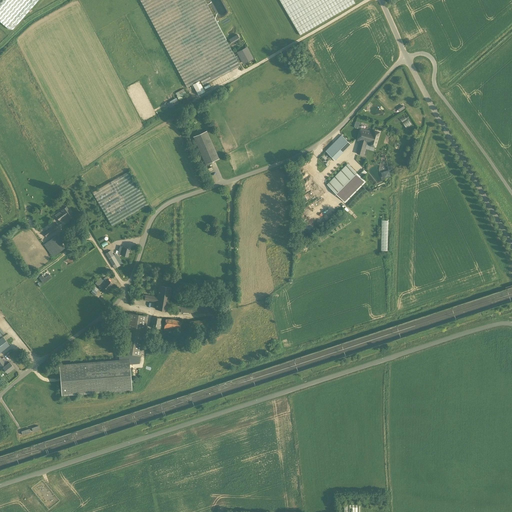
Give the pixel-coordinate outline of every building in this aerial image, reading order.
[(0,0),(0,21),(8,29),(13,29),(38,0),(0,0)] [(204,0),(139,0),(187,87),(200,80),(203,86),(240,66),(204,0)] [(279,0),(300,35),(355,3),(353,0),(279,0)] [(237,34),(229,39),(231,43),(239,39),(237,34)] [(243,63),(252,58),(247,48),(238,53),(243,63)] [(183,88),(175,92),(178,99),(187,95),(183,88)] [(181,104),(183,103),(184,104),(191,100),(188,95),(179,100),(181,104)] [(169,107),(179,102),(176,97),(166,102),(169,107)] [(408,119),(403,122),(406,127),(411,124),(408,119)] [(373,132),(361,128),(358,140),(361,141),(357,153),(365,155),(367,150),(364,149),(366,143),(371,144),(370,145),(375,147),(380,132),(373,130),(373,132)] [(193,137),(205,164),(219,158),(206,131),(193,137)] [(350,143),(353,140),(345,132),(319,158),(333,172),(340,165),(334,160),(351,144),(350,143)] [(345,203),(366,182),(348,163),(327,184),(345,203)] [(131,215),(148,204),(129,171),(92,192),(113,226),(131,215)] [(68,217),(72,214),(66,206),(62,209),(63,209),(55,215),(60,222),(68,216),(68,217)] [(46,237),(56,230),(53,226),(43,233),(46,237)] [(52,257),(65,248),(56,235),(43,245),(52,257)] [(120,246),(118,254),(127,257),(129,249),(124,247),(120,246)] [(114,269),(120,265),(113,255),(108,258),(114,269)] [(49,274),(44,278),(42,275),(39,277),(43,283),(51,277),(49,274)] [(107,290),(113,283),(108,279),(105,277),(102,280),(100,277),(95,283),(101,288),(103,286),(107,290)] [(167,310),(171,287),(159,285),(157,296),(145,294),(144,300),(156,302),(155,308),(167,310)] [(212,313),(212,298),(176,298),(176,309),(180,309),(180,313),(212,313)] [(129,355),(140,356),(147,316),(136,314),(129,355)] [(162,318),(152,317),(150,327),(160,329),(162,318)] [(181,321),(165,318),(164,330),(179,332),(181,321)] [(194,332),(194,330),(210,328),(208,318),(188,321),(190,332),(194,332)] [(3,337),(0,338),(0,351),(9,345),(3,337)] [(0,366),(2,369),(3,368),(7,373),(14,367),(10,362),(6,365),(0,357),(0,366)]
